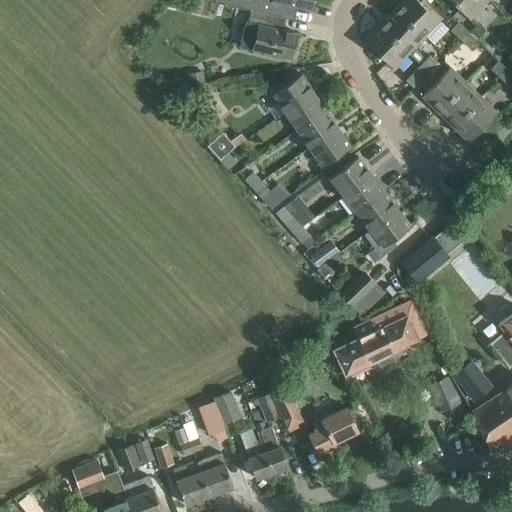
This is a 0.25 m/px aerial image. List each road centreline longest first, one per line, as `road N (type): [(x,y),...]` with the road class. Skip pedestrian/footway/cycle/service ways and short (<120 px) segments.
road 1 (residential): [(247,511),(399,472),(511,453)]
road 2 (residential): [(452,183),(404,143),(346,54),(351,0)]
